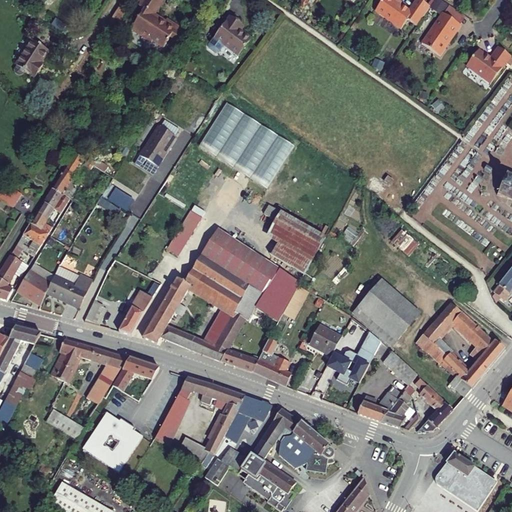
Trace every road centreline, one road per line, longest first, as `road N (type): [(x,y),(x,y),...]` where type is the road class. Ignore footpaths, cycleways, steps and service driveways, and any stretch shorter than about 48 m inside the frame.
road 1 (tertiary): [(421,447),(159,354),(0,310)]
road 2 (tertiary): [(511,356),(445,439),(421,447)]
